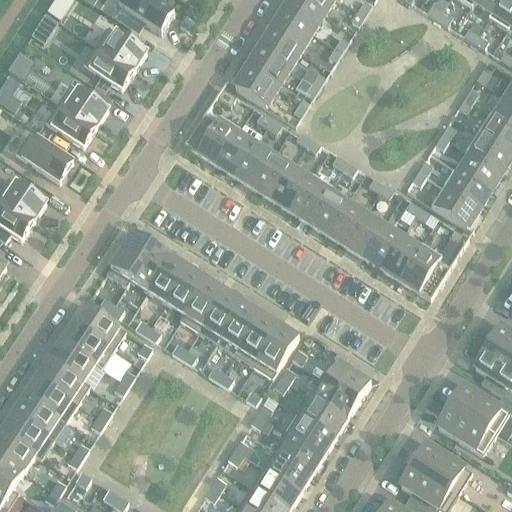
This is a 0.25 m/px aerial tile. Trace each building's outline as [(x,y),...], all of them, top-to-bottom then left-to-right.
[(174,19),(144,0),(125,0),(118,11),(146,29),(161,39),(174,19)] [(340,5),(331,0),(293,0),(293,1),(324,20),(335,3),(340,6),(340,5)] [(452,0),(470,11),(476,0),(452,0)] [(491,18),(502,0),(476,0),(470,11),(471,12),(475,7),(491,18)] [(506,34),(511,25),(511,0),(502,0),(491,18),(488,23),(506,34)] [(324,20),(293,1),(281,19),(312,39),(324,20)] [(365,21),(372,11),(364,6),(357,16),(365,21)] [(117,10),(110,20),(139,39),(146,29),(118,11),(117,10)] [(436,24),(441,17),(431,10),(426,18),(436,24)] [(51,12),(47,19),(58,26),(62,20),(51,12)] [(359,31),(365,21),(357,16),(351,26),(359,31)] [(446,31),(451,23),(441,17),(436,24),(446,31)] [(47,19),(43,25),(54,33),(58,26),(47,19)] [(312,39),(281,19),(270,37),(301,57),(312,39)] [(108,32),(96,51),(134,77),(146,58),(139,53),(126,44),(108,32)] [(472,47),(477,40),(467,33),(462,41),(472,47)] [(131,36),(126,44),(139,53),(144,45),(131,36)] [(301,57),(270,37),(258,56),(289,75),(301,57)] [(483,54),(488,46),(477,40),(472,47),(483,54)] [(342,57),(348,47),(341,42),(334,52),(342,57)] [(96,51),(83,70),(121,95),(134,77),(96,51)] [(335,68),(342,57),(334,52),(328,63),(335,68)] [(289,75),(258,56),(247,74),(277,93),(289,75)] [(509,70),(511,65),(511,61),(504,56),(499,64),(509,70)] [(20,59),(9,76),(20,83),(31,66),(20,59)] [(277,93),(247,74),(235,93),(265,112),(277,93)] [(484,90),(490,80),(483,75),(476,85),(484,90)] [(319,94),(325,84),(318,79),(311,89),(319,94)] [(101,82),(94,92),(99,95),(105,99),(112,89),(101,82)] [(312,104),(319,94),(311,89),(305,99),(312,104)] [(70,90),(57,109),(96,134),(108,115),(106,114),(88,102),(70,90)] [(95,92),(88,102),(106,114),(112,103),(105,99),(99,95),(95,92)] [(1,93),(0,94),(0,107),(13,117),(20,107),(1,93)] [(236,102),(222,93),(216,101),(230,110),(236,102)] [(472,108),(479,98),(471,93),(464,104),(472,108)] [(466,119),(472,108),(464,104),(458,114),(466,119)] [(511,108),(506,104),(495,122),(489,118),(489,119),(511,133),(511,108)] [(301,122),(307,112),(299,107),(293,118),(301,122)] [(57,109),(45,127),(83,153),(96,134),(57,109)] [(261,118),(256,126),(266,132),(271,125),(261,118)] [(217,170),(240,134),(221,122),(217,127),(205,119),(184,149),(217,170)] [(511,133),(489,119),(477,137),(511,159),(511,133)] [(276,139),(281,131),(271,125),(266,132),(276,139)] [(449,145),(455,135),(448,130),(441,140),(449,145)] [(235,181),(255,150),(237,139),(241,134),(240,134),(217,170),(235,181)] [(297,142),(295,145),(306,152),(310,144),(300,137),(297,142)] [(511,162),(511,159),(477,137),(466,156),(502,178),(511,162)] [(29,138),(15,159),(60,188),(73,168),(29,138)] [(442,155),(449,145),(441,140),(435,150),(442,155)] [(316,158),(321,150),(310,144),(306,152),(316,158)] [(254,193),(273,162),(255,150),(235,181),(254,193)] [(502,178),(466,156),(465,156),(470,160),(459,177),(490,197),(502,178)] [(342,175),(347,167),(337,161),(332,168),(342,175)] [(272,205),(292,174),(273,162),(254,193),(272,205)] [(426,181),(432,171),(425,166),(418,176),(426,181)] [(347,167),(342,175),(352,181),(357,174),(347,167)] [(290,216),(313,180),(312,179),(309,185),(292,174),(272,205),(290,216)] [(419,192),(426,181),(418,176),(412,187),(419,192)] [(490,197),(459,177),(448,195),(443,191),(443,192),(479,215),(490,197)] [(308,228),(331,192),(313,180),(290,216),(308,228)] [(8,183),(0,194),(0,204),(34,227),(46,208),(8,183)] [(373,184),(368,191),(378,198),(383,190),(373,184)] [(389,205),(393,197),(383,190),(378,198),(389,205)] [(327,239),(346,208),(329,197),(332,192),(331,192),(308,228),(327,239)] [(479,215),(443,192),(431,211),(466,234),(479,215)] [(0,204),(0,231),(21,246),(34,227),(0,204)] [(415,221),(420,214),(410,207),(405,215),(415,221)] [(345,251),(365,220),(346,208),(327,239),(345,251)] [(420,214),(415,221),(425,228),(430,220),(420,214)] [(363,262),(383,231),(365,220),(345,251),(363,262)] [(381,274),(401,243),(383,231),(363,262),(381,274)] [(463,252),(468,244),(454,235),(449,243),(463,252)] [(125,292),(152,249),(133,237),(106,279),(125,292)] [(400,286),(423,249),(422,249),(418,254),(401,243),(381,274),(400,286)] [(148,297),(170,261),(152,249),(125,292),(126,292),(130,286),(148,297)] [(430,305),(450,274),(438,266),(441,261),(423,249),(400,286),(430,305)] [(166,308),(188,273),(170,261),(148,297),(166,308)] [(180,326),(207,284),(188,273),(166,308),(183,319),(179,326),(180,326)] [(198,338),(225,296),(207,284),(180,326),(198,338)] [(217,349),(243,307),(225,296),(198,338),(217,349)] [(109,318),(114,309),(104,303),(99,311),(109,318)] [(235,361),(261,319),(243,307),(217,349),(235,361)] [(124,316),(114,309),(109,318),(119,324),(124,316)] [(126,337),(85,310),(72,329),(113,357),(126,337)] [(253,372),(280,330),(261,319),(235,361),(253,372)] [(145,341),(150,332),(140,326),(135,334),(145,341)] [(113,357),(72,329),(60,346),(102,374),(113,357)] [(272,384),(299,342),(280,330),(253,372),(272,384)] [(155,347),(161,339),(150,332),(145,341),(155,347)] [(511,338),(501,332),(488,353),(511,367),(511,338)] [(102,374),(60,346),(48,364),(90,392),(90,391),(84,387),(95,371),(101,375),(102,374)] [(143,348),(137,358),(146,363),(152,354),(143,348)] [(182,364),(187,356),(177,349),(172,358),(182,364)] [(511,367),(488,353),(475,374),(486,381),(495,386),(490,395),(501,402),(511,409),(511,367)] [(300,371),(307,361),(298,355),(292,365),(300,371)] [(192,370),(197,362),(187,356),(182,364),(192,370)] [(139,374),(146,364),(137,359),(131,369),(139,374)] [(371,388),(332,363),(320,383),(358,407),(371,388)] [(90,392),(48,364),(36,382),(78,410),(90,392)] [(218,387),(223,379),(213,372),(208,381),(218,387)] [(289,389),(295,379),(287,373),(280,384),(289,389)] [(129,391),(135,381),(126,376),(120,386),(129,391)] [(234,385),(223,379),(218,387),(228,394),(234,385)] [(78,410),(36,382),(25,400),(66,428),(78,410)] [(358,407),(320,383),(308,401),(347,426),(358,407)] [(282,399),(289,389),(280,384),(274,394),(282,399)] [(122,401),(129,391),(120,386),(114,396),(122,401)] [(464,391),(451,412),(496,440),(509,419),(511,421),(511,409),(501,402),(496,411),(464,391)] [(256,411),(261,402),(251,396),(245,404),(256,411)] [(66,428),(25,400),(13,418),(54,446),(66,428)] [(347,426),(308,401),(297,419),(335,444),(347,426)] [(266,425),(272,415),(264,410),(257,420),(266,425)] [(105,428),(112,418),(103,412),(97,422),(105,428)] [(451,412),(438,433),(483,461),(496,440),(451,412)] [(54,446),(13,418),(1,436),(42,464),(54,446)] [(335,444),(297,419),(285,437),(324,462),(335,444)] [(259,435),(266,425),(257,420),(251,430),(259,435)] [(99,438),(105,428),(97,422),(91,433),(99,438)] [(42,464),(1,436),(0,437),(0,461),(24,478),(35,461),(41,465),(42,464)] [(324,462),(285,437),(273,456),(312,480),(324,462)] [(243,462),(249,452),(241,446),(234,456),(243,462)] [(82,464),(89,454),(80,449),(74,459),(82,464)] [(427,449),(414,471),(459,499),(472,478),(427,449)] [(236,472),(243,462),(234,456),(228,466),(236,472)] [(312,480),(273,456),(262,474),(301,498),(312,480)] [(76,474),(82,464),(74,459),(68,469),(76,474)] [(24,478),(0,461),(0,487),(18,500),(19,499),(12,495),(24,478)] [(414,471),(400,491),(418,502),(413,511),(414,511),(450,511),(459,499),(414,471)] [(292,511),(301,498),(262,474),(250,492),(281,511),(292,511)] [(86,493),(91,484),(81,478),(75,486),(86,493)] [(219,498),(226,488),(217,483),(211,493),(219,498)] [(59,501),(66,491),(57,485),(51,495),(59,501)] [(10,511),(18,500),(0,487),(0,511),(10,511)] [(281,511),(250,492),(239,510),(241,511),(281,511)] [(213,508),(219,498),(211,493),(205,503),(213,508)] [(53,511),(59,501),(51,495),(45,506),(53,511)] [(113,510),(118,502),(108,495),(103,504),(113,510)] [(116,511),(125,511),(128,508),(118,502),(113,510),(116,511)] [(79,511),(65,503),(59,511),(79,511)]
